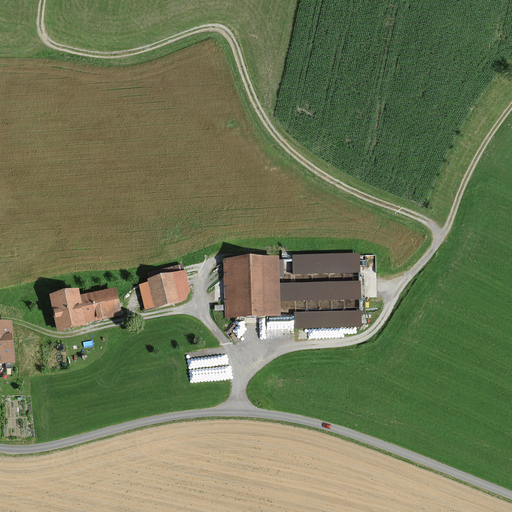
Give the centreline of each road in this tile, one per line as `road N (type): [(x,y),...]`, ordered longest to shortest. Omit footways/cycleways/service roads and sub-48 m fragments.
road 1 (track): [(438,241),(421,221),(290,150),(253,99),(222,29),(108,56),(52,45),(41,32),(42,0)]
road 2 (unclassified): [(511,495),(340,430),(263,414),(190,414),(59,444),(0,447)]
road 3 (track): [(240,382),(274,352),(373,331),(438,241)]
road 4 (track): [(511,105),(468,172),(438,241)]
